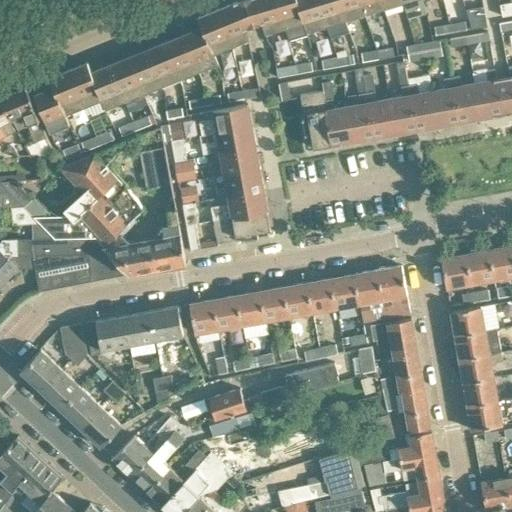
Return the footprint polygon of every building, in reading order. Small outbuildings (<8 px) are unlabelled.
[(232,48),(249,41),(246,28),(250,26),(254,25),(245,0),(240,0),(232,3),(217,9),(232,48)] [(285,29),(276,0),(245,0),(254,25),(263,22),(266,35),(285,29)] [(307,32),(297,0),(276,0),(285,29),(288,38),(307,32)] [(326,27),(326,25),(318,0),(297,0),(307,32),(326,27)] [(349,32),(346,21),(339,0),(318,0),(326,25),(326,27),(330,38),(349,32)] [(360,0),(339,0),(346,21),(365,15),(360,0)] [(384,9),(381,0),(360,0),(365,15),(384,9)] [(401,0),(381,0),(384,9),(403,3),(401,0)] [(511,1),(500,4),(503,16),(511,14),(511,1)] [(199,16),(198,17),(201,26),(202,26),(214,55),(232,48),(217,9),(199,16)] [(487,26),(486,18),(470,20),(471,29),(487,26)] [(511,20),(499,23),(501,30),(511,28),(511,20)] [(465,21),(450,24),(451,32),(467,29),(465,21)] [(451,32),(450,24),(435,27),(436,34),(451,32)] [(201,26),(183,34),(199,72),(218,64),(214,55),(202,26),(201,26)] [(466,35),(468,44),(484,41),(483,32),(466,35)] [(180,79),(199,72),(183,34),(165,41),(180,79)] [(451,47),(468,44),(466,35),(450,38),(451,47)] [(424,50),(441,47),(440,40),(433,41),(423,43),(424,50)] [(165,41),(146,48),(162,87),(180,79),(165,41)] [(424,50),(423,43),(407,46),(408,53),(424,50)] [(392,47),(377,50),(379,59),(394,56),(392,47)] [(442,55),(441,47),(424,50),(426,58),(442,55)] [(143,94),(162,87),(146,48),(128,56),(143,94)] [(379,59),(377,50),(361,53),(363,62),(379,59)] [(424,50),(408,53),(409,61),(426,58),(424,50)] [(353,55),(337,57),(339,66),(355,63),(353,55)] [(128,56),(110,63),(125,102),(143,94),(128,56)] [(339,66),(337,57),(322,60),(323,69),(339,66)] [(88,62),(68,69),(84,108),(102,100),(103,100),(91,71),(88,62)] [(296,65),(297,73),(313,71),(311,62),(296,65)] [(110,63),(91,71),(103,100),(102,100),(106,109),(107,109),(125,102),(110,63)] [(278,77),(297,73),(296,65),(276,68),(278,77)] [(509,76),(503,77),(509,112),(511,111),(511,65),(507,66),(509,76)] [(410,130),(417,129),(409,84),(406,67),(398,68),(402,95),(389,97),(396,135),(410,132),(410,130)] [(68,69),(50,77),(69,124),(70,124),(66,115),(84,108),(68,69)] [(485,69),(473,71),(475,82),(481,119),(495,117),(495,114),(509,112),(503,77),(498,78),(497,78),(495,69),(486,70),(485,69)] [(382,137),(396,135),(389,97),(376,100),(372,73),(363,74),(367,92),(375,136),(382,135),(382,137)] [(367,138),(375,136),(367,92),(363,74),(355,76),(360,103),(347,105),(354,143),(368,140),(367,138)] [(467,122),(481,119),(475,82),(462,84),(460,75),(452,76),(460,121),(467,120),(467,122)] [(445,87),(432,90),(439,127),(453,125),(453,122),(460,121),(452,76),(443,78),(445,87)] [(69,124),(50,77),(49,77),(53,86),(35,94),(50,132),(69,124)] [(321,81),(323,90),(325,99),(333,144),(339,143),(340,145),(354,143),(347,105),(334,107),(332,98),(329,80),(321,81)] [(290,99),(286,82),(278,83),(281,100),(282,100),(290,99)] [(425,130),(439,127),(432,90),(419,92),(417,82),(409,84),(417,129),(424,127),(425,130)] [(2,97),(0,98),(16,129),(18,128),(29,123),(36,139),(46,134),(26,86),(17,90),(10,93),(3,97),(2,97)] [(259,88),(242,91),(244,98),(245,98),(245,99),(261,96),(259,88)] [(302,118),(305,135),(311,134),(313,148),(318,147),(318,149),(331,147),(330,144),(333,144),(325,99),(323,90),(300,94),(301,97),(304,118),(302,118)] [(229,101),(244,98),(242,91),(228,93),(229,101)] [(220,95),(204,97),(206,105),(221,102),(220,95)] [(189,100),(190,108),(206,105),(204,97),(189,100)] [(15,129),(16,129),(0,98),(0,137),(13,130),(15,129)] [(205,120),(200,121),(202,135),(254,125),(252,111),(249,111),(248,104),(203,112),(205,120)] [(166,110),(168,118),(183,116),(182,109),(181,107),(166,110)] [(137,130),(152,124),(149,116),(133,122),(137,130)] [(123,136),(137,130),(133,122),(119,128),(123,136)] [(179,123),(170,124),(173,139),(182,138),(179,123)] [(172,140),(169,125),(160,126),(163,141),(172,140)] [(202,135),(199,135),(203,156),(211,155),(256,147),(254,140),(257,139),(254,125),(202,135)] [(111,131),(96,137),(100,145),(115,139),(111,131)] [(100,145),(96,137),(82,142),(85,151),(100,145)] [(172,140),(175,161),(186,160),(182,138),(172,140)] [(66,158),(81,152),(78,144),(63,150),(66,158)] [(12,146),(2,152),(6,158),(19,157),(12,146)] [(257,154),(256,147),(211,155),(213,163),(222,161),(225,174),(262,168),(259,154),(257,154)] [(56,238),(94,236),(109,252),(129,273),(187,263),(187,261),(186,262),(176,207),(167,209),(170,225),(158,227),(157,237),(128,242),(119,232),(144,208),(137,198),(95,152),(66,164),(59,166),(82,191),(65,206),(75,216),(36,217),(40,221),(56,238)] [(186,160),(175,161),(179,183),(193,180),(189,159),(186,160)] [(218,189),(219,197),(263,189),(262,182),(264,182),(262,168),(225,174),(227,187),(218,189)] [(0,181),(0,191),(10,191),(0,182),(0,181)] [(16,181),(0,182),(10,191),(25,206),(33,198),(16,181)] [(191,186),(180,188),(183,204),(194,202),(191,186)] [(211,206),(214,220),(270,210),(267,196),(265,196),(263,189),(219,197),(221,204),(211,206)] [(10,191),(0,191),(0,207),(12,207),(25,207),(25,206),(10,191)] [(194,202),(183,204),(186,225),(195,223),(199,223),(195,201),(194,202)] [(25,207),(12,207),(12,223),(32,222),(40,221),(36,217),(25,207)] [(218,241),(218,242),(241,238),(242,241),(258,238),(257,232),(271,229),(270,225),(272,224),(270,210),(214,220),(218,241)] [(40,221),(32,222),(33,239),(56,238),(40,221)] [(186,225),(189,241),(191,250),(200,248),(195,223),(186,225)] [(12,255),(9,258),(18,268),(35,267),(39,290),(46,289),(91,281),(86,253),(109,252),(94,236),(56,238),(33,239),(30,239),(18,239),(19,255),(12,255)] [(511,264),(508,245),(486,249),(492,279),(511,275),(511,264)] [(0,266),(9,258),(0,249),(0,266)] [(486,249),(464,253),(469,283),(492,279),(486,249)] [(109,252),(86,253),(91,281),(129,273),(109,252)] [(441,257),(447,287),(469,283),(464,253),(441,257)] [(9,258),(0,266),(0,286),(18,268),(9,258)] [(402,264),(355,273),(360,303),(363,321),(411,312),(402,264)] [(355,273),(331,277),(337,307),(360,303),(355,273)] [(331,277),(308,282),(313,312),(337,307),(331,277)] [(308,282),(284,286),(290,316),(313,312),(308,282)] [(511,285),(497,289),(498,297),(511,295),(511,285)] [(284,286),(261,290),(266,320),(290,316),(284,286)] [(261,290),(237,294),(242,324),(245,338),(268,333),(266,320),(261,290)] [(488,290),(472,293),(474,301),(490,299),(488,290)] [(474,301),(472,293),(462,295),(463,303),(474,301)] [(237,294),(213,299),(219,329),(242,324),(237,294)] [(195,333),(219,329),(213,299),(190,303),(195,333)] [(178,305),(151,310),(156,340),(184,335),(178,305)] [(455,335),(485,330),(481,306),(452,311),(452,310),(451,310),(455,335)] [(151,310),(123,315),(129,345),(156,340),(151,310)] [(96,320),(85,322),(92,356),(99,354),(103,354),(102,350),(129,345),(123,315),(96,320)] [(388,322),(394,356),(418,352),(411,317),(410,317),(410,318),(388,322)] [(88,354),(82,322),(71,324),(78,364),(87,355),(88,354)] [(380,323),(370,325),(373,341),(377,340),(382,339),(380,323)] [(71,324),(60,326),(65,353),(78,364),(71,324)] [(455,335),(459,358),(501,351),(497,327),(485,330),(455,335)] [(365,332),(342,337),(343,343),(350,341),(351,346),(368,342),(365,332)] [(322,359),(338,355),(336,346),(320,349),(322,359)] [(280,351),(282,360),(298,356),(296,347),(280,351)] [(41,389),(61,367),(41,348),(40,349),(20,370),(41,389)] [(358,350),(358,351),(362,374),(375,372),(373,361),(371,348),(358,350)] [(307,362),(322,359),(320,349),(305,352),(307,362)] [(464,382),(494,377),(491,364),(503,362),(501,351),(459,358),(464,382)] [(256,355),(258,365),(274,361),(272,352),(256,355)] [(424,387),(418,352),(394,356),(400,391),(403,390),(424,387)] [(215,357),(218,373),(227,372),(224,356),(215,357)] [(233,360),(235,369),(251,366),(249,357),(233,360)] [(240,389),(208,398),(214,419),(235,413),(251,408),(339,381),(337,374),(337,373),(334,362),(283,374),(286,386),(278,386),(260,392),(261,394),(243,399),(240,389)] [(41,389),(61,408),(81,386),(61,367),(41,389)] [(172,375),(163,377),(166,390),(174,388),(172,375)] [(384,394),(395,392),(391,376),(381,378),(384,394)] [(157,391),(166,390),(163,377),(154,379),(157,391)] [(464,382),(468,406),(498,401),(494,377),(464,382)] [(104,389),(111,395),(119,386),(113,380),(104,389)] [(61,408),(81,427),(101,405),(81,386),(61,408)] [(126,392),(119,386),(111,395),(117,401),(126,392)] [(431,426),(424,387),(403,390),(410,429),(431,426)] [(398,407),(395,392),(384,394),(388,410),(398,407)] [(511,413),(509,399),(498,401),(468,406),(472,429),(502,424),(501,420),(511,418),(511,413)] [(81,427),(101,446),(122,424),(101,405),(81,427)] [(214,419),(209,421),(213,435),(239,427),(235,413),(214,419)] [(112,457),(133,477),(176,430),(180,426),(169,416),(144,444),(133,434),(112,457)] [(333,427),(262,445),(270,473),(318,457),(317,456),(339,450),(333,427)] [(133,477),(148,490),(168,468),(161,461),(184,437),(176,430),(133,477)] [(408,446),(368,453),(370,464),(392,460),(436,452),(432,430),(410,434),(406,435),(408,446)] [(500,440),(498,430),(484,432),(486,442),(500,440)] [(17,436),(10,444),(0,455),(0,463),(7,470),(0,477),(0,508),(28,470),(25,468),(39,463),(43,459),(39,455),(18,435),(17,436)] [(326,481),(330,494),(365,487),(358,466),(356,458),(353,449),(319,457),(325,480),(325,481),(326,481)] [(148,490),(162,503),(206,456),(199,450),(176,475),(168,468),(148,490)] [(211,451),(206,456),(162,503),(171,511),(182,511),(199,495),(212,491),(232,470),(211,451)] [(370,464),(365,465),(367,475),(384,472),(402,469),(404,480),(418,477),(439,473),(436,452),(392,460),(370,464)] [(0,511),(9,511),(29,491),(41,502),(52,489),(63,477),(43,459),(39,463),(25,468),(28,470),(0,508),(0,511)] [(379,488),(370,489),(376,511),(400,507),(444,499),(440,477),(439,473),(418,477),(419,481),(405,483),(407,491),(381,495),(379,488)] [(319,476),(305,478),(307,485),(320,482),(319,476)] [(487,509),(509,505),(504,477),(482,481),(487,509)] [(306,499),(330,494),(326,481),(325,481),(320,482),(307,485),(279,492),(283,505),(306,499)] [(74,511),(75,511),(52,489),(41,502),(38,506),(33,511),(74,511)] [(254,490),(242,492),(243,499),(255,496),(254,490)] [(182,511),(217,511),(226,504),(212,491),(199,495),(182,511)] [(315,511),(338,511),(350,509),(365,506),(362,491),(314,502),(315,511)] [(446,511),(444,499),(400,507),(401,511),(446,511)] [(239,501),(226,504),(217,511),(237,511),(244,505),(239,501)] [(101,511),(90,502),(80,511),(101,511)]
